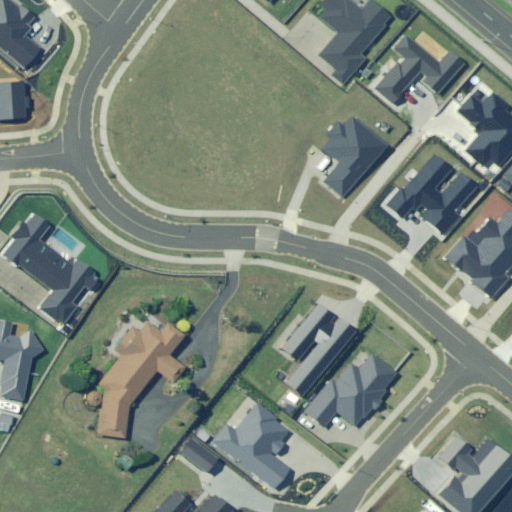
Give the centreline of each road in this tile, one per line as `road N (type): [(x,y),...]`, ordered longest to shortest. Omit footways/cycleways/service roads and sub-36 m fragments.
road 1 (residential): [(476,355),(364,265),(304,246),(182,236),(136,222),(102,195),(79,148)]
road 2 (residential): [(476,355),(338,511)]
road 3 (residential): [(79,148),(85,84),(122,27)]
